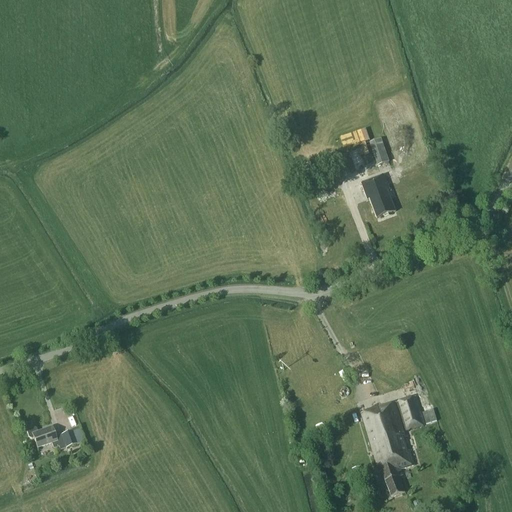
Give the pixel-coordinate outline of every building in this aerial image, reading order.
[(381,139),(369,143),(378,166),(389,162),(381,139)] [(384,176),(362,184),(361,184),(350,188),(353,196),(361,193),(364,202),(369,200),(377,219),(396,212),(388,191),(390,191),(384,176)] [(417,397),(426,425),(438,422),(432,404),(426,406),(423,396),(417,397)] [(406,432),(424,426),(415,398),(360,415),(378,470),(381,468),(391,498),(405,494),(399,477),(403,476),(401,470),(416,467),(411,452),(408,452),(403,438),(407,437),(406,432)] [(72,431),(56,437),(52,427),(37,432),(36,429),(34,427),(28,429),(27,432),(29,438),(32,439),(33,438),(37,449),(52,444),(54,449),(59,447),(60,451),(77,445),(72,431)] [(316,447),(319,458),(326,456),(322,445),(316,447)] [(359,467),(352,469),(355,477),(362,475),(359,467)]
